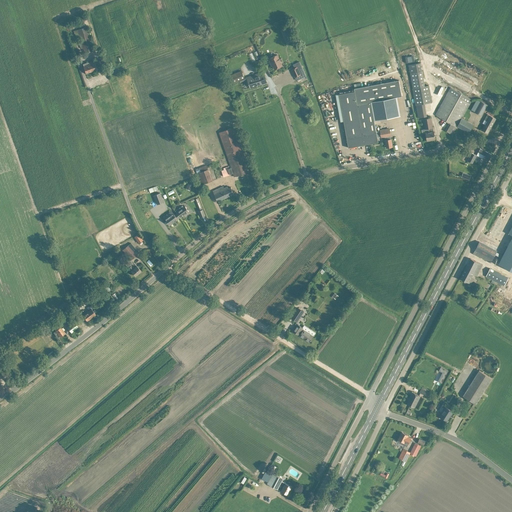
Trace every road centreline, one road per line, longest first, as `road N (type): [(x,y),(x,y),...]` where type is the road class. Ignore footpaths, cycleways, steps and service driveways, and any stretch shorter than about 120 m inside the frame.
road 1 (unclassified): [(0,398),(210,228),(268,192),(320,172),(500,143)]
road 2 (primary): [(378,405),(511,147)]
road 3 (unclassified): [(368,397),(500,143)]
road 4 (unclassified): [(384,409),(511,168)]
road 5 (track): [(167,266),(368,397)]
road 6 (unclassified): [(511,475),(466,443),(384,409)]
road 7 (unclassified): [(310,511),(368,397)]
road 8 (primary): [(323,511),(378,405)]
